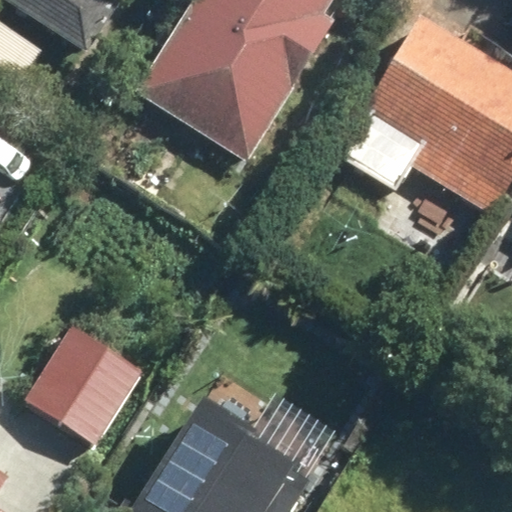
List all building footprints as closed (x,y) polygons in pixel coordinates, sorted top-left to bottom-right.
[(0,0),(0,10),(84,62),(112,16),(88,1),(88,0),(0,0)] [(194,0),(129,105),(240,173),(324,38),(314,32),(333,0),(194,0)] [(333,170),(389,200),(403,173),(490,220),(511,179),(511,59),(471,37),(460,56),(409,29),(333,170)] [(37,57),(0,31),(0,90),(9,97),(37,57)] [(135,387),(60,340),(17,410),(92,456),(135,387)] [(288,511),(328,447),(271,412),(247,451),(192,418),(135,511),(114,511),(110,509),(108,511),(288,511)]
